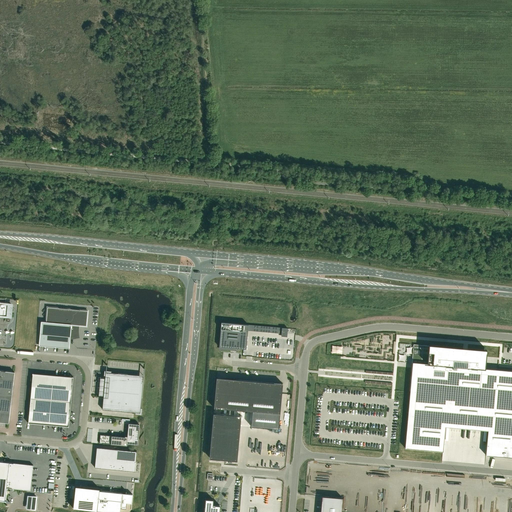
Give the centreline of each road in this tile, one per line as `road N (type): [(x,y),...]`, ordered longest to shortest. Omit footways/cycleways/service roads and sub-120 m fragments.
road 1 (primary): [(511,291),(199,254)]
road 2 (primary): [(201,270),(511,292)]
road 3 (unclassified): [(210,162),(272,168),(296,181),(511,201)]
road 4 (primary): [(193,269),(172,511)]
road 5 (primary): [(179,511),(201,270)]
road 6 (unclassified): [(511,337),(374,327),(314,341),(305,369)]
road 7 (unclassified): [(297,454),(511,473)]
road 8 (track): [(210,162),(0,142)]
road 9 (primary): [(199,254),(0,233)]
road 10 (primary): [(0,245),(193,269)]
road 11 (unclassified): [(88,377),(83,431),(74,444),(0,438)]
